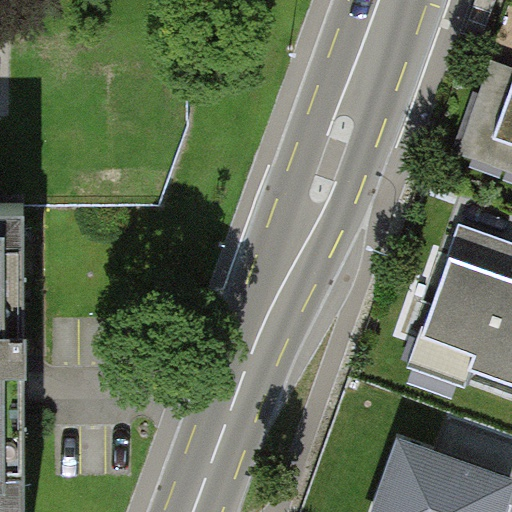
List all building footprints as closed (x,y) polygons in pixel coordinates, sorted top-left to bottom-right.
[(511,85),(491,144),(511,151),(511,85)] [(0,511),(22,511),(22,208),(0,207),(0,511)] [(511,243),(459,225),(450,250),(511,270),(511,243)] [(511,276),(450,256),(411,368),(511,402),(511,276)] [(511,511),(511,481),(401,442),(375,511),(511,511)]
